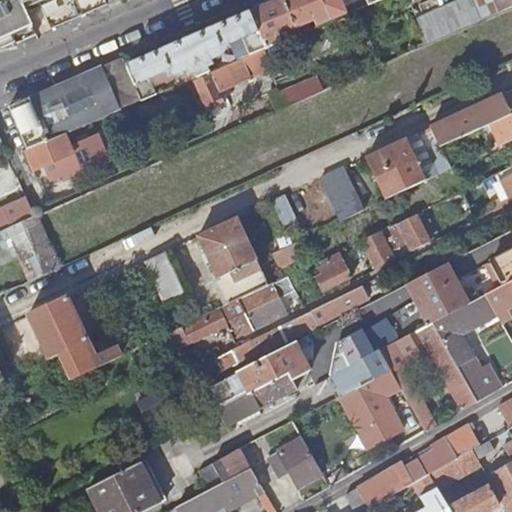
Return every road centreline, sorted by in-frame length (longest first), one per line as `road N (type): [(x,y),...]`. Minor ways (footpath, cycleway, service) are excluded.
road 1 (residential): [(511,71),(0,309)]
road 2 (residential): [(511,391),(323,498)]
road 3 (residential): [(186,0),(0,76)]
